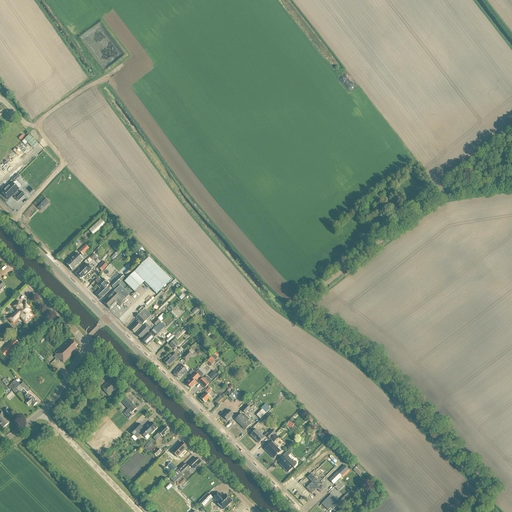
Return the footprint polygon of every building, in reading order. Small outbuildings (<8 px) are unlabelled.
[(24,140),(33,149),(38,144),(29,135),(24,140)] [(1,193),(8,200),(13,195),(15,197),(15,198),(18,202),(24,195),(21,192),(17,195),(15,193),(19,190),(12,183),(1,193)] [(380,204),(384,201),(377,192),(373,195),(380,204)] [(38,208),(42,211),(46,207),(42,203),(38,208)] [(400,213),(393,204),(387,208),(391,213),(395,217),(400,213)] [(89,230),(94,235),(106,223),(101,219),(89,230)] [(88,232),(81,238),(86,242),(92,237),(88,232)] [(83,255),(89,249),(85,245),(79,252),(83,255)] [(113,261),(121,253),(119,251),(111,258),(113,261)] [(72,264),(79,256),(77,254),(69,261),(70,262),(72,264)] [(83,260),(79,256),(72,264),(70,262),(66,265),(72,270),(75,267),(75,268),(83,260)] [(149,258),(125,282),(134,292),(144,282),(156,294),(171,280),(149,258)] [(103,262),(98,268),(102,272),(107,266),(103,262)] [(78,271),(79,271),(76,275),(80,279),(81,279),(83,277),(84,278),(92,270),(91,270),(93,268),(92,268),(92,267),(90,265),(88,267),(85,264),(78,271)] [(121,275),(110,286),(114,289),(125,278),(121,275)] [(101,290),(96,295),(100,300),(109,291),(106,288),(108,286),(106,283),(106,282),(103,280),(97,286),(101,290)] [(107,298),(108,298),(103,303),(110,310),(117,303),(120,307),(124,303),(123,302),(126,299),(122,294),(125,290),(120,286),(117,289),(114,292),(113,292),(107,298)] [(24,308),(19,302),(14,307),(17,311),(8,320),(13,324),(20,318),(26,324),(33,317),(29,313),(31,312),(25,306),(24,308)] [(197,307),(192,312),(195,315),(200,310),(197,307)] [(131,330),(134,333),(149,319),(142,312),(136,318),(138,321),(131,328),(132,329),(131,330)] [(158,318),(161,321),(166,316),(163,313),(158,318)] [(154,330),(158,334),(165,327),(161,323),(154,330)] [(142,339),(150,331),(145,326),(137,334),(138,334),(137,336),(140,339),(141,338),(142,339)] [(182,329),(180,327),(172,335),(174,337),(182,329)] [(177,340),(187,330),(186,328),(176,338),(177,340)] [(142,341),(147,346),(151,342),(152,343),(154,340),(151,337),(152,336),(154,338),(157,335),(153,331),(142,341)] [(166,341),(168,344),(174,337),(172,335),(166,341)] [(8,345),(4,349),(1,352),(0,353),(11,363),(14,359),(12,357),(17,352),(18,352),(22,347),(14,339),(11,343),(9,346),(8,345)] [(175,339),(169,345),(174,350),(180,344),(175,339)] [(64,364),(78,350),(76,347),(78,345),(73,341),(71,343),(69,341),(55,355),(64,364)] [(188,351),(181,358),(186,362),(193,356),(192,355),(189,352),(188,351)] [(42,362),(44,360),(36,352),(33,354),(38,358),(38,359),(42,362)] [(166,358),(167,359),(164,363),(167,366),(168,365),(169,366),(172,363),(172,364),(178,358),(172,352),(166,358)] [(211,365),(217,358),(214,355),(208,361),(211,365)] [(178,378),(180,379),(188,371),(181,364),(176,369),(177,370),(174,373),(175,374),(174,375),(177,379),(178,378)] [(214,371),(210,375),(214,379),(218,375),(214,371)] [(200,379),(195,374),(191,378),(191,379),(186,385),(191,389),(196,384),(196,383),(200,379)] [(113,378),(101,388),(104,391),(103,391),(107,394),(109,397),(117,390),(116,389),(120,385),(113,378)] [(209,384),(203,378),(199,383),(205,389),(209,384)] [(16,395),(23,389),(27,393),(30,391),(23,383),(20,386),(16,381),(8,388),(10,390),(14,386),(16,388),(12,391),(16,395)] [(205,403),(210,398),(207,395),(212,390),(209,388),(205,392),(205,393),(200,399),(205,403)] [(37,403),(35,401),(36,400),(33,396),(31,398),(28,394),(25,397),(28,400),(25,403),(28,406),(31,404),(33,406),(37,403)] [(107,407),(112,403),(108,399),(104,403),(107,407)] [(127,399),(122,404),(128,410),(126,413),(129,416),(127,418),(129,420),(133,416),(131,414),(136,409),(130,403),(131,402),(127,399)] [(227,399),(223,402),(229,408),(233,405),(227,399)] [(245,414),(250,409),(247,406),(242,411),(245,414)] [(0,410),(0,418),(6,427),(10,424),(0,410)] [(262,410),(256,416),(260,419),(266,414),(262,410)] [(227,421),(233,415),(228,411),(222,417),(227,421)] [(241,415),(235,420),(245,430),(251,424),(248,422),(249,420),(244,415),(243,417),(241,415)] [(156,429),(151,423),(140,433),(139,432),(142,428),(138,424),(130,432),(134,436),(137,440),(142,435),(147,440),(149,437),(149,436),(156,429)] [(165,427),(161,431),(161,430),(158,433),(158,434),(153,439),(156,442),(161,437),(162,438),(166,434),(165,433),(168,430),(165,427)] [(88,439),(94,433),(91,430),(85,436),(88,439)] [(258,443),(264,438),(256,430),(250,436),(258,443)] [(270,439),(275,434),(272,430),(266,436),(270,439)] [(277,455),(280,451),(277,449),(278,448),(273,443),(278,438),(275,435),(270,440),(272,442),(264,450),(273,459),(277,455)] [(177,458),(187,449),(181,443),(171,452),(177,458)] [(156,457),(161,452),(158,449),(153,454),(156,457)] [(287,473),(293,467),(295,465),(296,464),(296,463),(295,462),(294,462),(293,462),(287,457),(291,453),(288,450),(283,456),(278,461),(280,463),(279,465),(287,473)] [(196,458),(189,465),(193,469),(200,463),(196,458)] [(167,467),(173,473),(177,468),(171,463),(167,467)] [(181,473),(187,467),(184,464),(169,478),(174,484),(181,477),(178,473),(180,471),(181,473)] [(360,478),(365,473),(358,466),(353,471),(360,478)] [(333,485),(348,471),(344,467),(338,474),(337,473),(329,481),(333,485)] [(321,493),(325,489),(311,475),(307,478),(312,482),(306,489),(312,494),(317,489),(321,493)] [(344,504),(352,496),(349,492),(340,501),(344,504)] [(204,508),(213,499),(207,493),(199,502),(204,508)] [(223,510),(231,501),(226,495),(223,498),(219,494),(213,499),(218,503),(217,504),(223,510)] [(339,504),(331,495),(322,505),(328,511),(330,508),(333,510),(339,504)]
